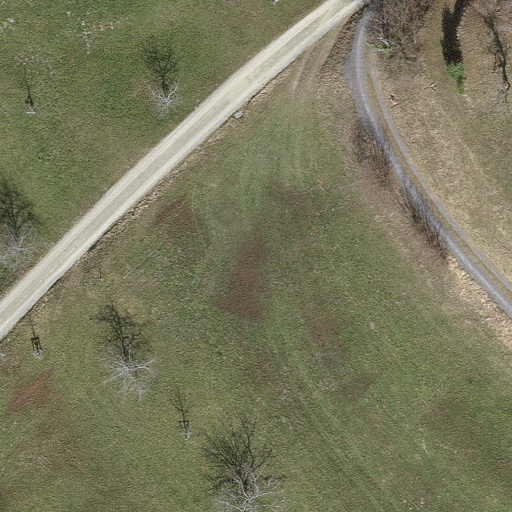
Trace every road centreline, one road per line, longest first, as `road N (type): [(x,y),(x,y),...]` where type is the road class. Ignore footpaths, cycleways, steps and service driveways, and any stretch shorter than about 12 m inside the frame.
road 1 (track): [(0,321),(205,119),(348,0)]
road 2 (track): [(382,0),(369,71),(391,143),(439,217),(511,299)]
road 3 (track): [(449,0),(437,71),(460,121)]
